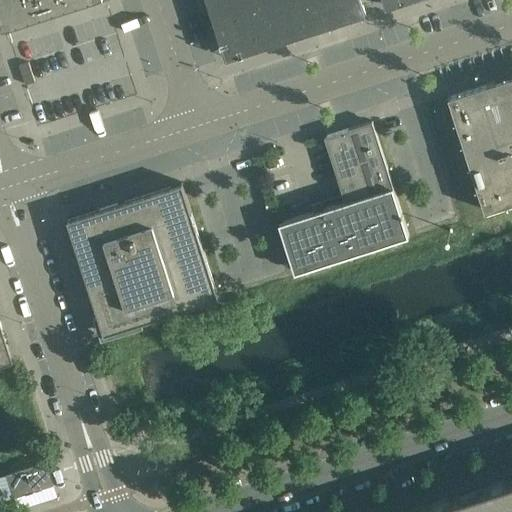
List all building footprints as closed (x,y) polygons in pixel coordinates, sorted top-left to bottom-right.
[(0,0),(0,6),(3,15),(6,24),(79,0),(0,0)] [(373,2),(372,0),(207,0),(227,58),(366,13),(363,5),(373,2)] [(29,62),(19,65),(26,84),(35,81),(29,62)] [(511,75),(449,96),(451,101),(486,210),(511,201),(511,75)] [(410,234),(394,185),(373,120),(325,136),(346,200),(279,222),(295,271),(410,234)] [(219,296),(183,182),(182,182),(68,218),(98,313),(95,314),(103,337),(144,323),(143,320),(219,296)] [(2,344),(0,337),(0,365),(13,361),(7,343),(2,344)] [(45,463),(10,475),(16,494),(52,483),(45,463)] [(511,511),(511,478),(489,486),(408,511),(511,511)]
